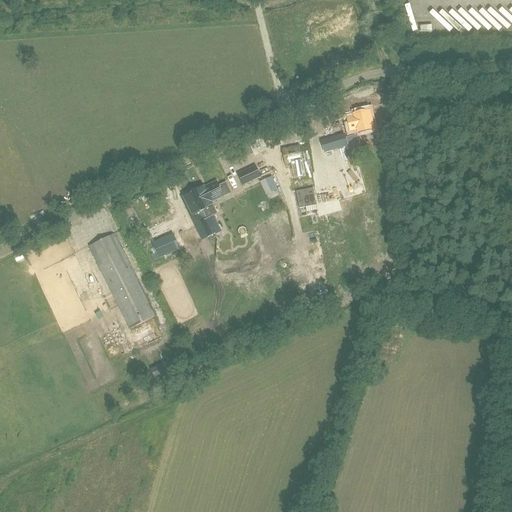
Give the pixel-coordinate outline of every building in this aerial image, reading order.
[(424,0),(420,0),(419,2),(438,20),(442,16),(424,0)] [(358,133),(373,130),(369,111),(354,114),(358,133)] [(325,153),(348,146),(344,134),(321,141),(325,153)] [(283,156),(285,165),(291,164),(294,179),(305,177),(301,152),(283,156)] [(342,178),(359,171),(356,164),(339,171),(342,178)] [(256,170),(238,178),(243,190),(262,181),(256,170)] [(217,214),(211,203),(231,193),(226,182),(218,186),(217,183),(204,189),(204,187),(182,198),(191,217),(203,211),(207,218),(217,214)] [(305,208),(316,206),(317,206),(313,189),(296,192),(300,209),(305,208)] [(207,220),(200,224),(207,238),(214,234),(207,220)] [(155,253),(158,260),(158,261),(180,251),(173,235),(151,245),(155,253)] [(130,329),(155,317),(114,236),(90,248),(130,329)] [(421,304),(411,303),(410,323),(419,324),(421,304)] [(408,327),(409,314),(386,312),(385,326),(408,327)]
